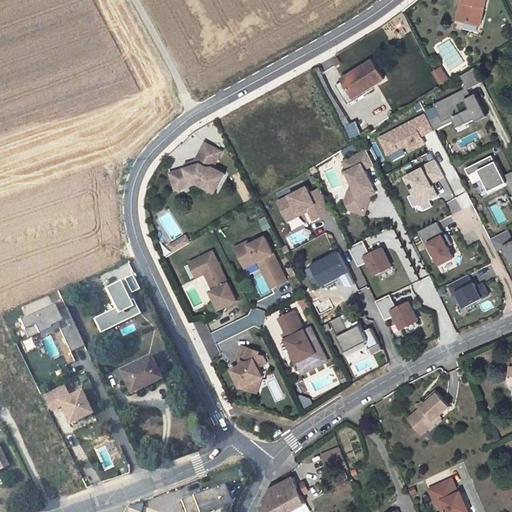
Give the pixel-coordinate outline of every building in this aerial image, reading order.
[(460,0),(457,18),(477,22),(481,0),(460,0)] [(479,31),(480,24),(457,21),(456,28),(479,31)] [(374,61),(344,79),(345,81),(337,86),(347,103),(367,91),(386,80),(374,61)] [(473,97),(469,89),(483,82),(476,67),(462,76),(466,85),(464,86),(465,89),(434,104),(440,115),(443,122),(453,117),(455,120),(458,128),(483,116),(475,101),(469,104),(471,109),(462,113),(458,104),(467,100),(473,97)] [(441,68),(434,73),(441,85),(449,80),(441,68)] [(349,125),(321,69),(312,73),(315,79),(328,105),(339,125),(340,129),(345,127),(349,125)] [(367,91),(347,103),(349,106),(369,94),(367,91)] [(426,143),(423,136),(435,129),(428,114),(381,137),(390,154),(408,144),(411,151),(426,143)] [(436,130),(455,120),(453,117),(443,122),(440,115),(431,120),(436,130)] [(345,127),(351,138),(360,134),(354,123),(349,125),(345,127)] [(223,152),(208,142),(197,160),(197,164),(188,166),(171,170),(175,187),(197,182),(205,187),(208,183),(217,188),(225,175),(214,168),(223,152)] [(368,149),(345,161),(349,170),(348,171),(355,185),(359,193),(357,194),(351,211),(366,215),(372,195),(369,189),(375,186),(366,169),(376,164),(368,149)] [(511,172),(505,175),(498,161),(497,162),(493,155),(467,168),(471,175),(481,170),(491,191),(504,185),(502,183),(507,180),(511,189),(511,172)] [(439,195),(432,183),(445,176),(437,160),(423,167),(424,168),(408,177),(422,204),(439,195)] [(334,166),(324,169),(332,191),(342,187),(334,166)] [(217,188),(208,183),(205,187),(214,193),(217,188)] [(355,185),(349,187),(346,200),(351,211),(357,194),(359,193),(355,185)] [(334,210),(325,192),(315,197),(313,193),(310,186),(281,201),(291,220),(303,214),(302,212),(310,207),(316,219),(334,210)] [(378,192),(375,186),(369,189),(372,195),(378,192)] [(325,192),(323,188),(313,193),(315,197),(325,192)] [(411,198),(416,208),(421,206),(416,195),(411,198)] [(498,225),(507,220),(496,197),(486,202),(498,225)] [(167,222),(173,219),(169,212),(159,217),(166,232),(171,229),(167,222)] [(303,216),(307,224),(314,220),(309,212),(303,216)] [(450,216),(444,219),(448,228),(454,225),(450,216)] [(455,257),(449,246),(454,244),(448,233),(440,238),(438,234),(444,231),(439,221),(420,231),(433,256),(436,254),(441,264),(455,257)] [(291,245),(311,238),(307,226),(287,233),(291,245)] [(412,283),(419,279),(395,226),(370,237),(376,249),(393,241),(412,283)] [(511,235),(509,230),(492,239),(498,250),(507,246),(511,255),(511,235)] [(186,236),(175,243),(180,250),(190,243),(186,236)] [(250,241),(237,248),(246,267),(260,261),(263,259),(277,286),(289,280),(267,237),(251,245),(250,241)] [(366,240),(352,247),(361,266),(371,261),(377,275),(394,266),(385,247),(373,253),(366,240)] [(214,252),(195,261),(202,276),(206,274),(214,291),(211,292),(220,310),(237,301),(214,252)] [(342,254),(314,269),(323,286),(329,283),(341,277),(344,283),(354,278),(351,272),(342,254)] [(263,259),(260,261),(273,288),(277,286),(263,259)] [(128,260),(97,273),(103,287),(134,274),(128,260)] [(362,272),(354,274),(358,287),(366,285),(362,272)] [(466,307),(491,294),(485,283),(478,287),(476,282),(474,283),(470,274),(451,284),(456,294),(459,292),(466,307)] [(99,332),(141,314),(131,292),(140,288),(135,275),(104,288),(113,309),(93,318),(99,332)] [(375,292),(381,289),(375,277),(370,280),(375,292)] [(402,303),(417,298),(413,286),(398,292),(402,303)] [(393,294),(379,301),(388,320),(397,315),(404,329),(421,321),(411,302),(399,307),(393,294)] [(84,343),(65,305),(56,309),(53,301),(18,317),(27,335),(20,339),(25,351),(36,346),(31,334),(50,326),(49,324),(56,320),(57,322),(70,350),(84,343)] [(306,330),(296,310),(280,318),(287,333),(284,334),(300,367),(320,358),(306,330)] [(355,325),(349,313),(343,316),(351,331),(356,328),(355,325)] [(381,344),(372,327),(365,331),(361,322),(355,325),(356,328),(351,331),(343,316),(332,321),(347,352),(367,342),(370,347),(371,349),(381,344)] [(312,327),(306,330),(320,358),(300,367),(303,373),(329,361),(312,327)] [(370,347),(367,342),(347,352),(350,357),(370,347)] [(373,355),(384,350),(381,344),(371,349),(373,355)] [(260,352),(242,346),(238,360),(243,361),(241,366),(233,370),(241,387),(251,390),(254,380),(263,376),(258,367),(267,363),(264,356),(259,354),(260,352)] [(150,355),(120,369),(129,389),(148,380),(149,382),(160,377),(150,355)] [(148,380),(129,389),(131,394),(151,385),(149,382),(148,380)] [(479,401),(486,399),(479,380),(472,383),(479,401)] [(90,411),(80,389),(68,394),(63,384),(43,394),(50,408),(60,404),(68,421),(90,411)] [(438,391),(421,405),(423,407),(411,418),(418,427),(424,422),(430,429),(438,423),(436,421),(451,407),(438,391)] [(424,422),(418,427),(424,434),(430,429),(424,422)] [(340,444),(322,452),(329,470),(347,463),(340,444)] [(295,478),(271,490),(265,502),(266,505),(262,507),(264,511),(292,511),(308,504),(304,495),(308,493),(304,484),(299,486),(295,478)] [(454,479),(433,488),(439,503),(443,511),(470,511),(462,492),(460,493),(454,479)] [(203,511),(230,502),(223,483),(180,499),(185,511),(203,511)] [(433,488),(431,489),(437,504),(439,503),(433,488)]
